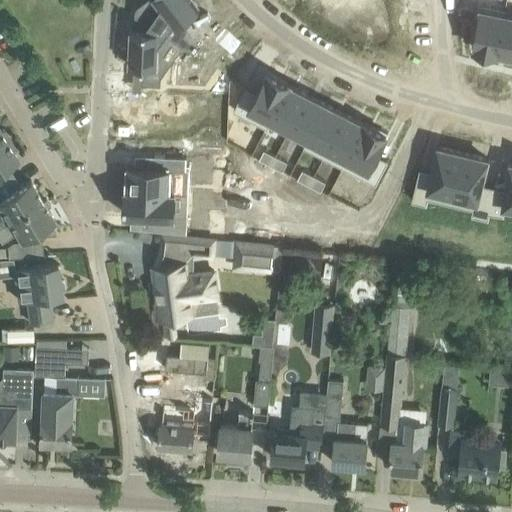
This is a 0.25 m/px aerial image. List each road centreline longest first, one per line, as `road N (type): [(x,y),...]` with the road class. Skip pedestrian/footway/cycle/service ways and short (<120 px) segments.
road 1 (residential): [(134,500),(119,346),(100,270),(110,0)]
road 2 (unknown): [(232,207),(374,224),(436,100)]
road 3 (residential): [(436,100),(349,75),(244,0)]
road 4 (residential): [(134,500),(0,494)]
road 5 (residential): [(261,511),(134,500)]
